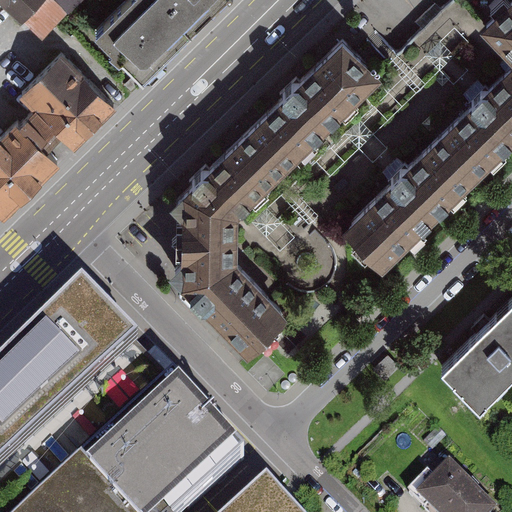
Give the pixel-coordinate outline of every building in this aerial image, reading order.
[(4,0),(45,39),(83,0),(4,0)] [(224,0),(127,0),(98,29),(146,77),(224,0)] [(511,157),(511,9),(498,24),(511,38),(511,75),(359,222),(400,265),(511,157)] [(402,76),(357,34),(203,191),(197,283),(263,356),(305,314),(255,263),(254,215),(402,76)] [(69,44),(23,86),(74,142),(120,101),(69,44)] [(20,113),(0,131),(0,210),(2,213),(62,158),(20,113)] [(0,511),(17,511),(170,370),(81,279),(0,358),(0,511)] [(511,313),(455,368),(493,408),(511,389),(511,313)] [(197,511),(260,455),(170,370),(17,511),(197,511)] [(504,511),(457,467),(424,502),(434,511),(504,511)] [(300,511),(269,478),(232,511),(300,511)]
